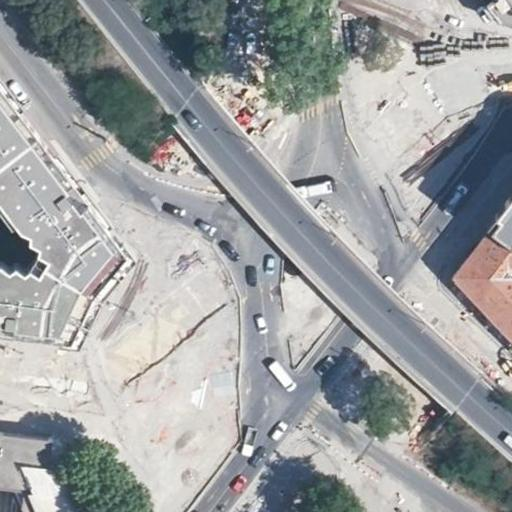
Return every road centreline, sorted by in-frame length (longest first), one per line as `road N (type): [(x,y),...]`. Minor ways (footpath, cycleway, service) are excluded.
road 1 (primary): [(511,432),(391,325),(158,70)]
road 2 (residential): [(0,40),(170,260),(306,393)]
road 3 (secondary): [(404,272),(511,134)]
road 4 (secondary): [(306,393),(438,486)]
road 5 (secondary): [(306,393),(404,272)]
road 6 (secondary): [(306,393),(210,511)]
road 7 (secondary): [(511,371),(404,272)]
road 8 (tertiary): [(449,39),(335,0)]
